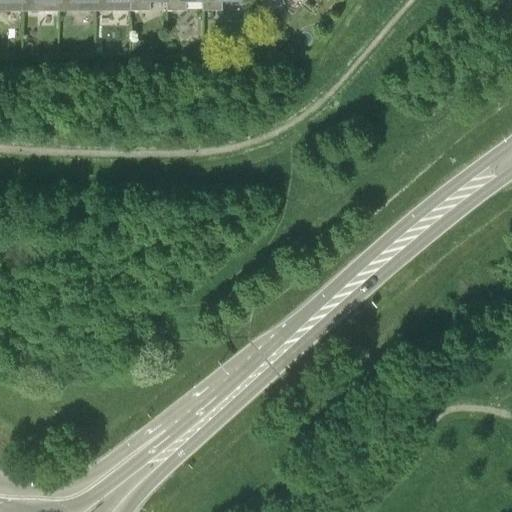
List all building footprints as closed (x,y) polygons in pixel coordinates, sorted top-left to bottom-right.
[(0,0),(0,9),(22,10),(22,0),(0,0)] [(22,0),(22,10),(58,10),(57,0),(22,0)] [(57,0),(58,10),(94,9),(94,0),(57,0)] [(94,0),(94,9),(130,9),(130,0),(94,0)] [(165,0),(166,9),(166,0),(130,0),(130,9),(149,9),(149,0),(165,0)] [(201,0),(201,9),(202,9),(202,0),(166,0),(166,9),(185,9),(185,0),(201,0)] [(260,0),(266,11),(267,11),(261,0),(202,0),(202,9),(221,9),(221,0),(260,0)] [(261,0),(267,11),(284,2),(282,0),(261,0)] [(142,51),(142,39),(131,39),(132,51),(142,51)]
